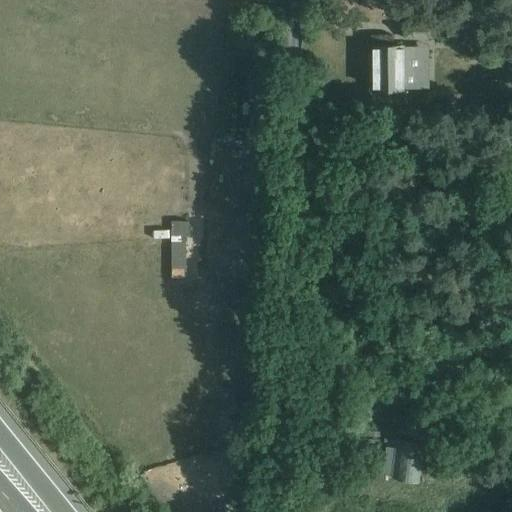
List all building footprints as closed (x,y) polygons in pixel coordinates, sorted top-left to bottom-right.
[(402,23),(403,39),(454,37),(453,12),(406,14),(406,23),(402,23)] [(406,46),(406,44),(372,44),(372,70),(371,70),(369,90),(404,90),(406,46)] [(429,46),(406,46),(404,90),(430,89),(429,46)] [(262,85),(259,119),(271,120),(274,85),(262,85)] [(267,146),(267,128),(247,128),(247,147),(267,146)] [(387,168),(387,196),(394,197),(394,201),(421,201),(421,168),(387,168)] [(188,278),(186,235),(188,235),(188,221),(171,221),(172,278),(188,278)] [(168,229),(151,229),(151,240),(168,241),(168,229)] [(377,455),(379,441),(338,438),(337,452),(377,455)] [(399,442),(397,484),(416,484),(418,443),(399,442)] [(381,474),(392,475),(395,447),(384,446),(381,474)]
